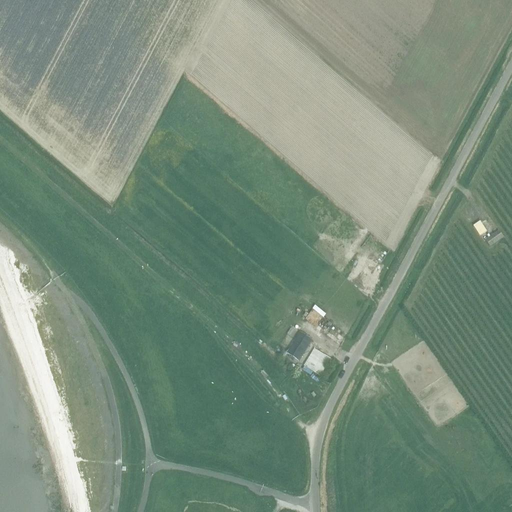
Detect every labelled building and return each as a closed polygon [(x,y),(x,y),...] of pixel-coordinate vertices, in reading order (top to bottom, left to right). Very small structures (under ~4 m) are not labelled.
[(483,214),(490,224),(497,219),(490,209),(483,214)] [(500,231),(487,241),(492,248),(505,239),(500,231)] [(376,270),(391,254),(383,246),(371,259),(376,263),(372,267),(376,270)] [(375,284),(381,276),(371,269),(365,278),(375,284)] [(298,333),(306,319),(299,315),(291,330),(298,333)] [(297,362),(311,341),(299,334),(286,355),(297,362)] [(320,376),(330,360),(319,353),(308,369),(320,376)]
